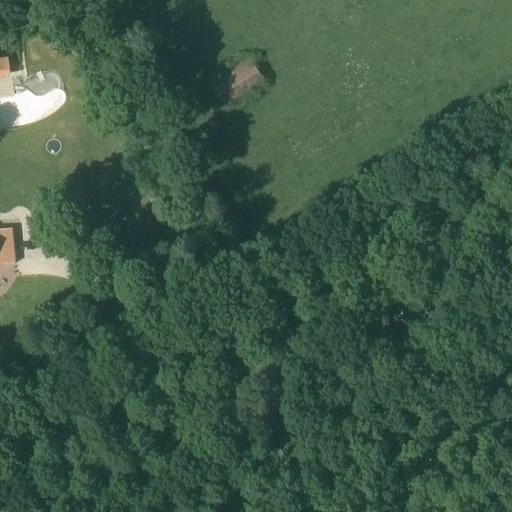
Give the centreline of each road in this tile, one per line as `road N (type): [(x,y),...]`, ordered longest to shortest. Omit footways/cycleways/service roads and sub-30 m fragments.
road 1 (unclassified): [(0,385),(95,352),(511,82)]
road 2 (unknown): [(146,319),(15,239)]
